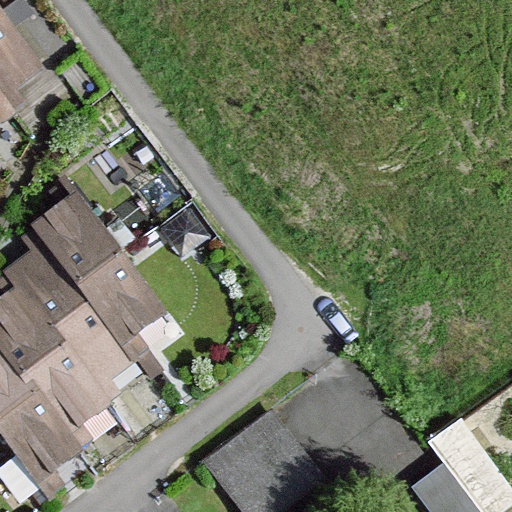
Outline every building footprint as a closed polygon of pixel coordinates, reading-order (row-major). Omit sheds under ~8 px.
[(0,96),(35,70),(0,24),(0,96)] [(0,99),(0,119),(9,112),(0,99)] [(161,311),(77,199),(31,233),(43,248),(10,272),(23,289),(0,306),(0,429),(40,483),(87,448),(73,430),(112,401),(101,386),(137,359),(123,340),(161,311)] [(372,468),(411,443),(349,346),(277,392),(332,478),(365,457),(372,468)] [(262,408),(192,463),(230,511),(279,511),(320,480),(262,408)] [(437,469),(408,491),(422,511),(494,511),(511,499),(511,497),(450,414),(415,440),(437,469)]
